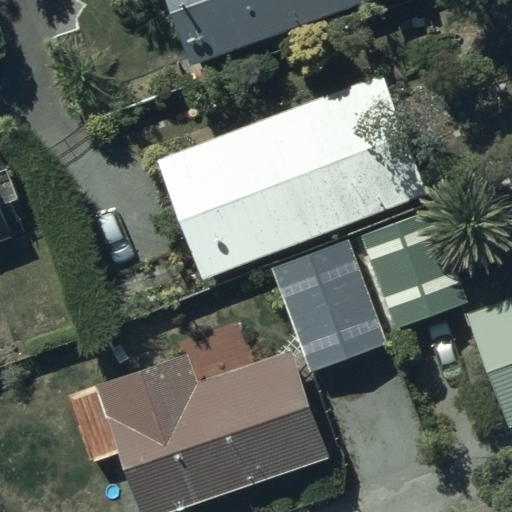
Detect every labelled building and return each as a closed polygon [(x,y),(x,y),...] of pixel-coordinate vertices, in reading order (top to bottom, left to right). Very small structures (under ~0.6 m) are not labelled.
[(165,0),(189,64),(361,0),(165,0)] [(154,156),(199,278),(431,191),(385,70),(154,156)] [(0,236),(11,232),(0,203),(0,236)] [(432,204),(359,233),(396,325),(469,296),(432,204)] [(350,238),(270,268),(308,369),(388,339),(350,238)] [(511,299),(467,316),(509,428),(511,427),(511,299)] [(92,382),(141,511),(161,511),(328,450),(288,344),(198,378),(186,347),(92,382)]
